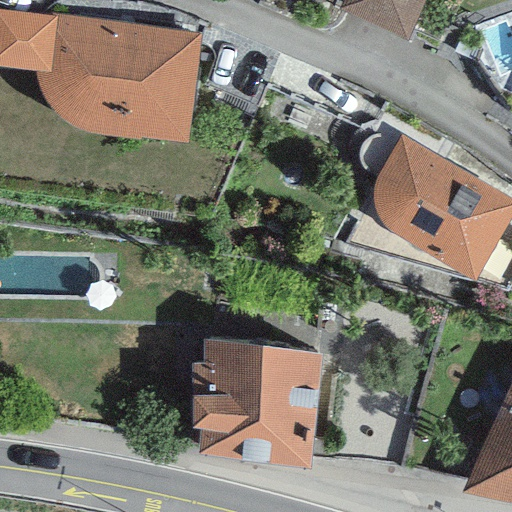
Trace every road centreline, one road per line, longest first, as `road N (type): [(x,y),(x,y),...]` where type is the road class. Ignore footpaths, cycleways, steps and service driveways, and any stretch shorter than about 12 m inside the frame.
road 1 (residential): [(511,162),(458,123),(201,0)]
road 2 (primary): [(234,511),(99,479),(0,469)]
